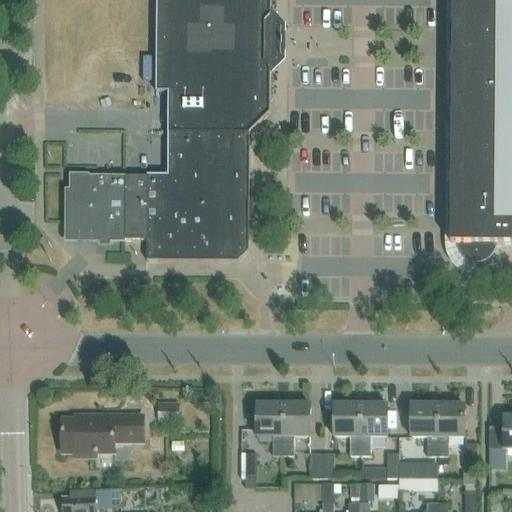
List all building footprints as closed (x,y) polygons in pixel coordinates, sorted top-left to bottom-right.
[(156,0),(156,7),(270,8),(270,0),(156,0)] [(511,0),(452,0),(450,245),(456,245),(456,246),(457,249),(457,250),(458,252),(459,254),(460,256),(461,258),(462,259),(463,260),(465,261),(466,262),(468,263),(470,264),(472,264),(476,265),(478,265),(480,264),(482,264),(483,263),(485,262),(487,261),(489,260),(490,259),(492,257),(493,256),(494,254),(494,252),(495,250),(495,249),(495,247),(496,245),(511,245),(511,0)] [(270,18),(270,8),(156,7),(156,74),(269,75),(269,69),(269,68),(268,68),(264,64),(264,22),(269,18),(270,18)] [(167,138),(249,138),(249,133),(269,114),(269,75),(156,74),(155,93),(167,93),(167,134),(167,138)] [(167,138),(167,178),(146,178),(146,241),(146,262),(237,263),(238,262),(247,253),(248,253),(248,191),(249,142),(249,138),(167,138)] [(110,241),(124,241),(124,178),(71,177),(71,195),(65,195),(65,223),(70,223),(70,241),(98,242),(98,243),(110,243),(110,241)] [(124,178),(124,241),(146,241),(146,178),(124,178)] [(181,418),(181,404),(153,404),(153,418),(181,418)] [(282,407),(258,407),(258,440),(272,440),(272,459),(283,459),(282,407)] [(310,407),(282,407),(283,459),(294,459),(294,441),(310,441),(310,407)] [(349,459),(359,459),(359,407),(335,407),(335,440),(349,440),(349,459)] [(386,407),(359,407),(359,459),(370,459),(370,440),(386,441),(386,407)] [(437,459),(437,408),(411,408),(411,441),(425,441),(425,459),(437,459)] [(462,408),(437,408),(437,459),(448,459),(448,441),(463,441),(462,408)] [(114,444),(143,445),(143,418),(75,418),(75,422),(63,422),(63,456),(74,456),(74,461),(97,461),(97,456),(114,456),(114,444)] [(511,420),(503,420),(503,428),(489,428),(489,452),(505,452),(505,451),(511,451),(511,420)] [(477,470),(477,446),(465,446),(466,476),(476,476),(476,470),(477,470)] [(255,482),(255,456),(244,456),(244,482),(255,482)] [(321,482),(321,457),(309,456),(309,481),(321,482)] [(321,457),(321,482),(333,482),(334,457),(321,457)] [(397,481),(397,457),(386,457),(386,481),(397,481)] [(410,457),(397,457),(397,481),(410,481),(410,457)] [(424,482),(436,482),(436,466),(412,466),(412,481),(424,482)] [(473,487),(473,476),(462,476),(462,487),(473,487)] [(423,494),(436,494),(436,482),(424,482),(423,494)] [(321,486),(321,506),(321,511),(332,511),(332,506),(333,486),(321,486)] [(360,499),(360,486),(350,486),(350,499),(360,499)] [(374,503),(374,486),(360,486),(361,503),(374,503)] [(189,489),(189,498),(201,498),(201,489),(189,489)] [(164,491),(156,490),(156,501),(164,501),(164,491)] [(95,511),(121,511),(120,491),(74,493),(75,499),(62,500),(62,511),(95,511)] [(475,511),(476,493),(464,493),(463,511),(475,511)] [(501,511),(501,495),(488,495),(488,511),(501,511)]
